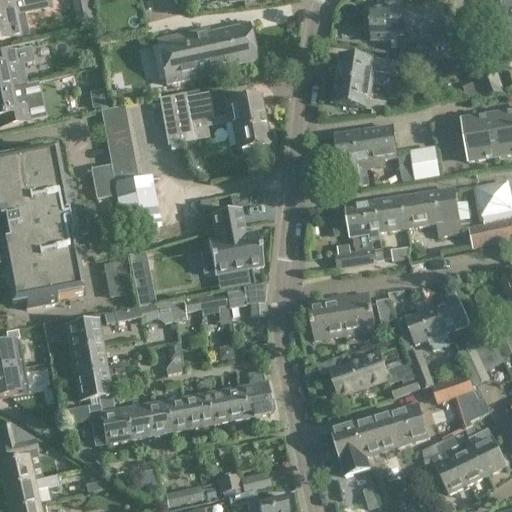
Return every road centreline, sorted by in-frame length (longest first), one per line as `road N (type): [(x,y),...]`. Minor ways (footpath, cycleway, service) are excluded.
road 1 (residential): [(278,291),(321,0)]
road 2 (residential): [(313,511),(282,362),(278,291)]
road 3 (residential): [(498,262),(278,291)]
road 4 (unknown): [(291,210),(462,197)]
